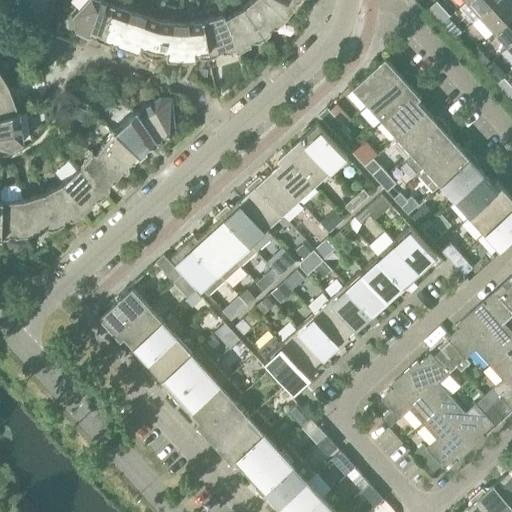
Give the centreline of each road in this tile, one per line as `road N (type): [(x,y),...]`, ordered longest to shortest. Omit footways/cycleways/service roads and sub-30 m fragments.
road 1 (residential): [(427,511),(333,409),(511,250)]
road 2 (residential): [(12,333),(232,133)]
road 3 (tertiary): [(173,511),(12,333)]
road 4 (residential): [(232,133),(190,87),(64,49)]
road 5 (residential): [(511,135),(388,0)]
road 6 (residential): [(232,133),(339,36),(346,0)]
road 7 (residential): [(245,511),(132,388)]
